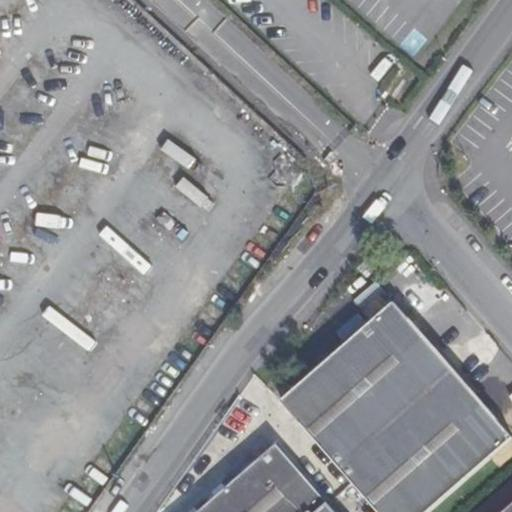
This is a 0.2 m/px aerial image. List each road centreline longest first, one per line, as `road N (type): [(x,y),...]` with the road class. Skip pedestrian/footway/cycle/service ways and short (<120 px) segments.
road 1 (unclassified): [(126,511),(227,366),(379,183)]
road 2 (unclassified): [(379,183),(511,4)]
road 3 (unclassified): [(511,328),(379,183)]
